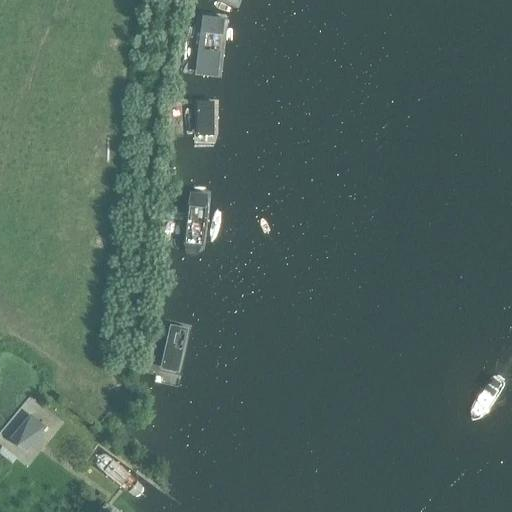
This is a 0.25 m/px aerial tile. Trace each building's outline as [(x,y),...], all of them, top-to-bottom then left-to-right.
[(208,0),(208,2),(234,14),(240,0),(208,0)] [(200,36),(196,76),(218,78),(223,19),(202,17),(200,36)] [(193,121),(193,139),(207,139),(207,99),(193,99),(193,121)] [(183,237),(181,248),(202,252),(211,190),(191,187),(183,237)] [(161,360),(155,383),(176,389),(189,332),(169,327),(161,360)] [(44,421),(49,416),(27,397),(0,429),(0,433),(6,438),(30,409),(44,421)] [(29,411),(10,435),(22,444),(25,439),(32,445),(41,434),(34,428),(41,420),(29,411)]
